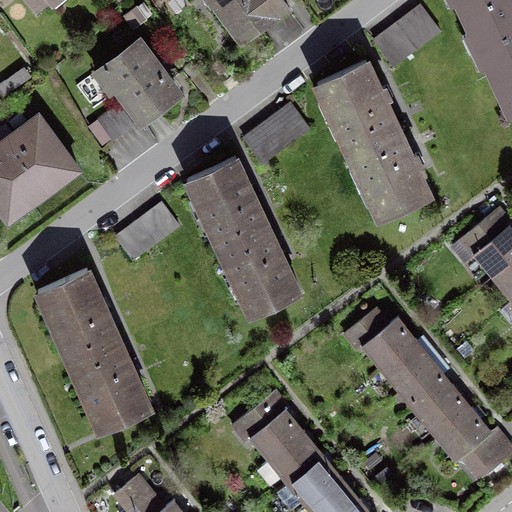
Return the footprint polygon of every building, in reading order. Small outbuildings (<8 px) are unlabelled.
[(70,0),(21,0),(36,18),(50,7),(55,13),(70,0)] [(204,0),(242,52),(293,15),(282,0),(204,0)] [(511,0),(446,0),(451,11),(457,8),(470,38),(465,40),(473,56),(511,38),(511,0)] [(420,4),(374,39),(394,65),(440,30),(420,4)] [(137,5),(123,15),(133,29),(147,19),(137,5)] [(511,38),(473,56),(482,75),(486,73),(507,120),(511,117),(511,38)] [(189,101),(147,43),(97,79),(113,101),(119,97),(145,133),(189,101)] [(376,59),(317,86),(347,152),(406,125),(376,59)] [(34,81),(27,70),(0,86),(0,93),(4,100),(34,81)] [(309,125),(290,99),(243,136),(263,161),(309,125)] [(119,107),(91,128),(107,150),(135,129),(119,107)] [(0,206),(9,218),(78,167),(38,114),(13,133),(6,123),(0,127),(0,206)] [(406,125),(347,152),(380,223),(439,196),(406,125)] [(274,226),(243,160),(189,186),(220,251),(274,226)] [(132,259),(178,225),(159,200),(113,234),(132,259)] [(510,218),(499,204),(453,241),(467,259),(474,253),(492,275),(511,258),(511,224),(508,220),(510,218)] [(309,298),(274,226),(220,251),(254,324),(309,298)] [(511,258),(492,275),(511,299),(511,298),(511,258)] [(89,266),(39,289),(70,356),(120,333),(89,266)] [(377,304),(342,332),(354,347),(361,342),(378,363),(414,334),(396,311),(388,317),(377,304)] [(120,333),(70,356),(103,428),(153,405),(120,333)] [(414,334),(378,363),(396,386),(433,356),(414,334)] [(433,356),(396,386),(417,411),(453,382),(433,356)] [(453,382),(417,411),(433,431),(469,401),(453,382)] [(511,384),(499,392),(506,404),(511,401),(511,384)] [(284,400),(273,387),(229,423),(243,441),(249,436),(264,455),(300,425),(281,402),(284,400)] [(471,446),(492,429),(469,401),(433,431),(454,457),(459,453),(479,478),(489,469),(480,458),(471,446)] [(300,425),(264,455),(284,479),(320,450),(300,425)] [(480,458),(506,437),(497,426),(492,429),(471,446),(480,458)] [(511,444),(506,437),(480,458),(489,469),(511,451),(511,444)] [(320,450),(284,479),(304,503),(340,474),(320,450)] [(111,492),(125,508),(151,487),(137,470),(111,492)] [(340,474),(304,503),(311,511),(341,511),(360,497),(340,474)] [(183,511),(171,496),(163,502),(151,487),(125,508),(119,511),(183,511)] [(372,511),(360,497),(341,511),(372,511)]
